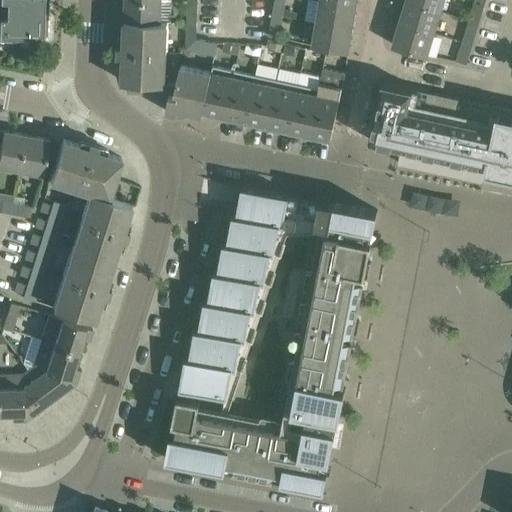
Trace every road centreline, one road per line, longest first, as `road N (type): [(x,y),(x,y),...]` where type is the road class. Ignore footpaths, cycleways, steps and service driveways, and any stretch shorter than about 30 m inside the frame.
road 1 (tertiary): [(59,468),(97,417),(123,343),(162,213),(161,158)]
road 2 (tertiary): [(267,511),(59,468)]
road 3 (residential): [(346,177),(209,153),(161,158)]
road 4 (residential): [(494,89),(372,59)]
